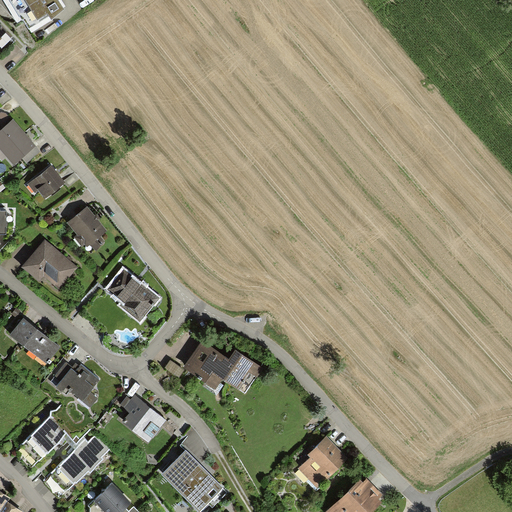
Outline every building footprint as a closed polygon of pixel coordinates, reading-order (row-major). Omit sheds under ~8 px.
[(28,29),(60,8),(54,0),(1,0),(14,20),(20,17),(28,29)] [(32,146),(10,121),(0,129),(0,149),(12,163),(32,146)] [(61,182),(49,167),(27,185),(33,192),(37,189),(43,196),(61,182)] [(84,207),(66,222),(85,245),(87,243),(91,248),(101,240),(96,235),(103,230),(84,207)] [(61,253),(43,238),(22,264),(40,279),(44,274),(60,287),(77,266),(61,253)] [(139,320),(155,299),(120,271),(106,289),(122,301),(120,304),(139,320)] [(60,345),(24,316),(11,332),(47,361),(60,345)] [(227,356),(202,339),(186,362),(217,384),(223,375),(244,390),(261,365),(236,348),(230,358),(227,356)] [(178,376),(182,369),(166,360),(162,366),(178,376)] [(63,387),(88,406),(95,398),(87,392),(97,379),(79,365),(77,367),(73,364),(70,367),(64,362),(49,381),(60,390),(63,387)] [(149,439),(167,418),(151,405),(136,392),(131,398),(127,395),(122,401),(131,409),(128,412),(130,413),(125,420),(149,439)] [(36,458),(63,432),(47,416),(20,442),(36,458)] [(89,433),(55,467),(71,484),(106,450),(89,433)] [(327,440),(297,468),(315,487),(344,459),(327,440)] [(221,487),(183,449),(159,473),(197,511),(221,487)] [(329,511),(365,511),(378,499),(360,481),(329,511)] [(107,483),(89,501),(100,511),(117,511),(127,503),(107,483)] [(19,511),(4,502),(0,507),(0,511),(19,511)]
